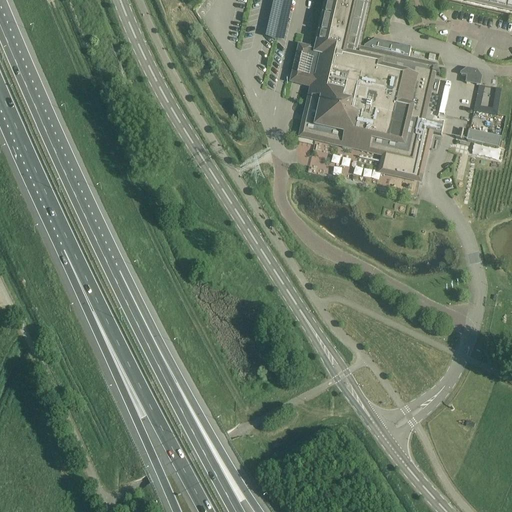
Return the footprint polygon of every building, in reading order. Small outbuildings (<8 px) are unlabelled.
[(292,82),(292,83),(293,83),(301,85),(314,88),(313,92),(308,115),(306,122),(303,136),(343,146),(342,148),(351,150),(352,148),(396,158),(392,176),(419,182),(420,182),(427,151),(431,135),(442,137),(444,128),(422,123),(429,92),(433,77),(434,68),(408,62),(411,49),(375,41),(365,47),(364,49),(361,48),(359,55),(355,55),(367,0),(447,0),(511,14),(511,0),(328,0),(318,45),(317,51),(309,49),(301,47),(300,47),(294,74),(292,82)] [(461,74),(461,76),(467,77),(466,84),(481,87),(483,78),(478,71),(467,70),(461,74)] [(467,141),(498,148),(500,139),(469,132),(467,141)] [(341,159),(339,167),(347,169),(349,161),(341,159)] [(354,174),(362,177),(365,170),(358,166),(354,174)]
